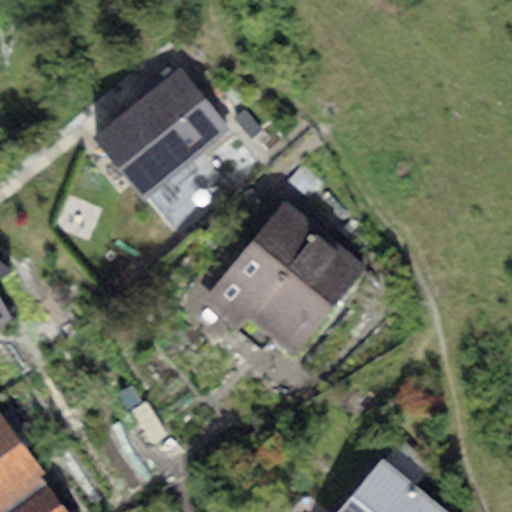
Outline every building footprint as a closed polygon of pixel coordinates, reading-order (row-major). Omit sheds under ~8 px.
[(177,69),(95,136),(144,195),(226,128),(177,69)] [(245,110),(234,119),(251,140),(262,131),(245,110)] [(286,200),(201,303),(233,329),(247,313),(295,353),(367,266),(286,200)] [(0,263),(0,332),(12,325),(0,304),(0,284),(15,276),(0,263)] [(0,414),(0,509),(43,478),(45,476),(0,414)] [(430,460),(405,439),(386,462),(381,458),(336,511),(441,511),(409,485),(430,460)] [(0,509),(0,511),(69,511),(43,478),(0,509)]
